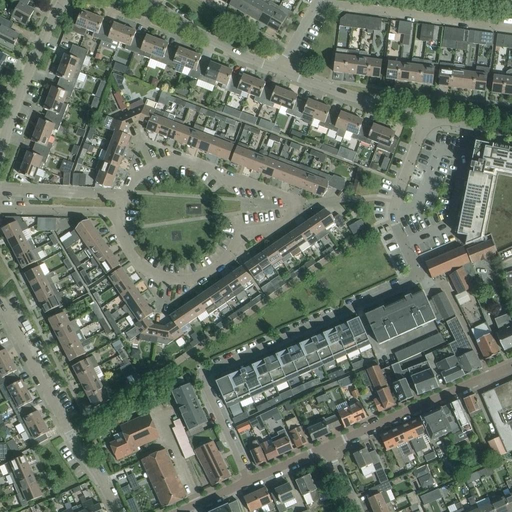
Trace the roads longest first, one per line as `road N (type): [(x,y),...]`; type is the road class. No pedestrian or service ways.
road 1 (residential): [(246,482),(203,378),(412,280),(416,269),(392,214),(427,116)]
road 2 (residential): [(119,212),(119,231),(136,263),(177,280),(209,273),(240,232),(278,226),(294,206)]
road 3 (residential): [(116,511),(0,302)]
road 4 (residential): [(323,448),(511,364)]
road 5 (residential): [(511,29),(316,2)]
road 6 (residential): [(294,206),(179,159),(138,175),(123,198)]
road 7 (residential): [(0,152),(63,0)]
road 8 (residential): [(427,116),(278,69)]
road 9 (residential): [(278,69),(147,0)]
road 10 (residential): [(123,198),(0,188)]
